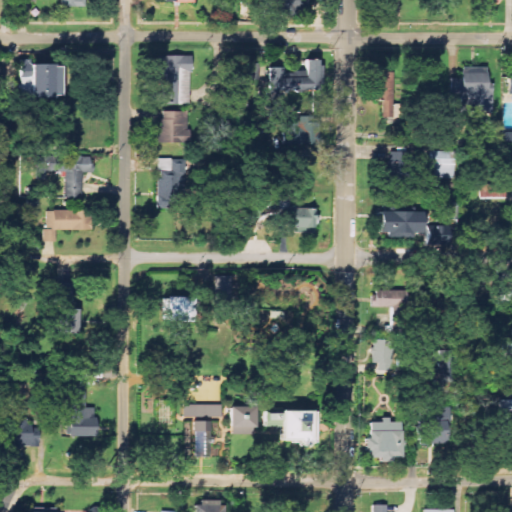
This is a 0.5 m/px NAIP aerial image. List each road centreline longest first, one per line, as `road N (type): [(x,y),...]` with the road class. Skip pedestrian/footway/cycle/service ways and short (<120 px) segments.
road 1 (residential): [(0,477),(511,480)]
road 2 (residential): [(511,38),(0,37)]
road 3 (residential): [(124,511),(125,0)]
road 4 (residential): [(346,511),(347,0)]
road 5 (residential): [(0,258),(511,258)]
